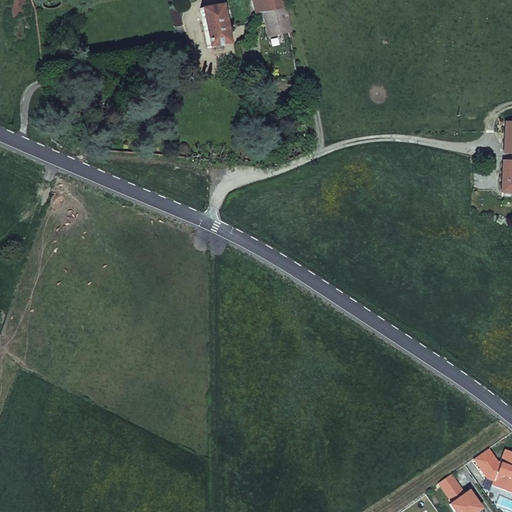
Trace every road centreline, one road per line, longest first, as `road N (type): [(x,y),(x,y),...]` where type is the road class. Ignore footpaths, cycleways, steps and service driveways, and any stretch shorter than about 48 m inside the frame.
road 1 (tertiary): [(511,415),(470,379),(218,220),(0,126)]
road 2 (track): [(511,100),(494,109),(478,141),(391,136),(243,176),(220,187),(218,220)]
road 3 (track): [(173,59),(37,84),(14,132)]
